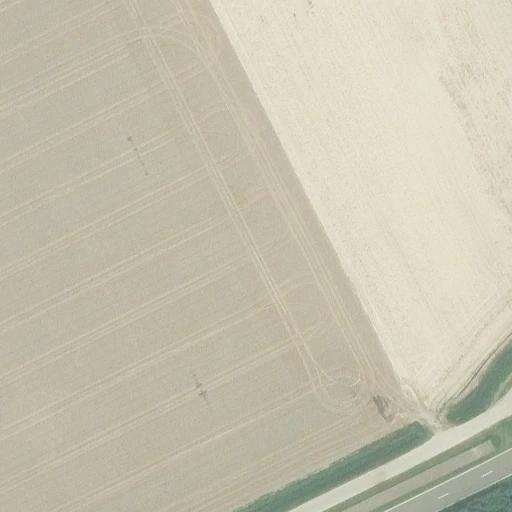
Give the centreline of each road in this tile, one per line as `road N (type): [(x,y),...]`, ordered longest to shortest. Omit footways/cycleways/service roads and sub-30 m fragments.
road 1 (unclassified): [(296,511),(511,403)]
road 2 (unclassified): [(393,511),(511,452)]
